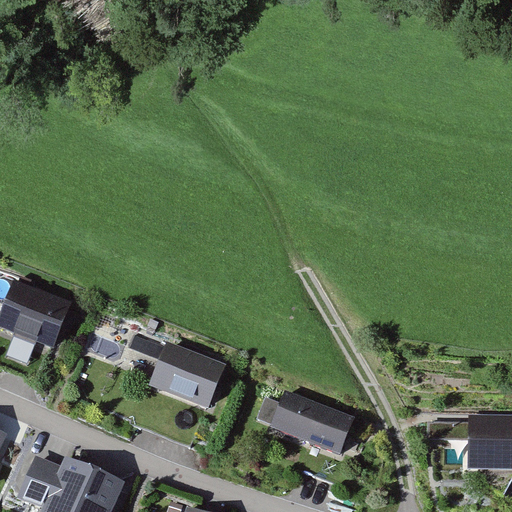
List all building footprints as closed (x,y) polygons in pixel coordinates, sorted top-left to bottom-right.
[(71,302),(17,279),(0,318),(0,322),(53,345),(71,302)] [(11,360),(32,366),(38,343),(17,337),(11,360)] [(224,361),(163,338),(145,387),(206,409),(224,361)] [(355,413),(287,389),(272,431),(340,455),(355,413)] [(511,418),(468,419),(468,422),(468,435),(469,468),(511,467),(511,418)] [(468,435),(468,422),(426,424),(426,435),(468,435)] [(109,511),(123,479),(71,457),(66,468),(40,457),(25,493),(51,504),(47,511),(109,511)]
